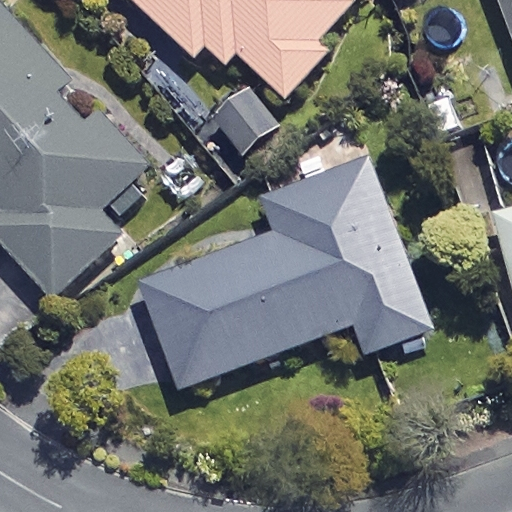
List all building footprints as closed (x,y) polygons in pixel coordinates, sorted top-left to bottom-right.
[(127,0),(194,62),(215,40),(284,103),(362,18),(343,0),(127,0)] [(511,0),(495,0),(511,44),(511,0)] [(66,81),(0,11),(0,248),(52,304),(118,242),(94,217),(138,176),(57,90),(66,81)] [(430,335),(367,162),(260,201),(273,236),(137,285),(177,394),(352,330),(363,360),(430,335)] [(511,214),(493,219),(511,289),(511,214)]
